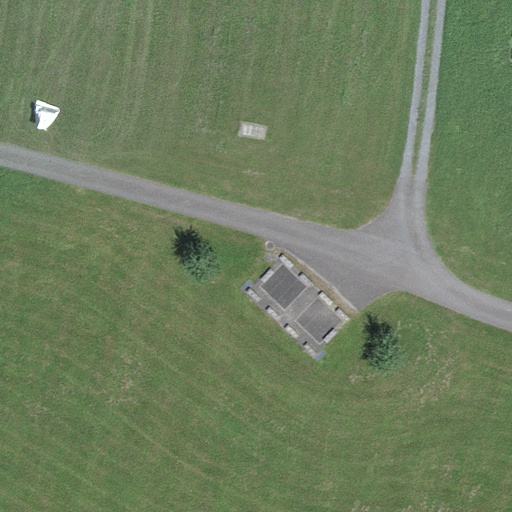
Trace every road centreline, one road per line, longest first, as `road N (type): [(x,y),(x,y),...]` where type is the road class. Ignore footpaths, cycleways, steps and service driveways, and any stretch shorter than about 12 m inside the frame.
road 1 (track): [(0,162),(398,263),(464,301),(511,313)]
road 2 (track): [(398,263),(435,0)]
